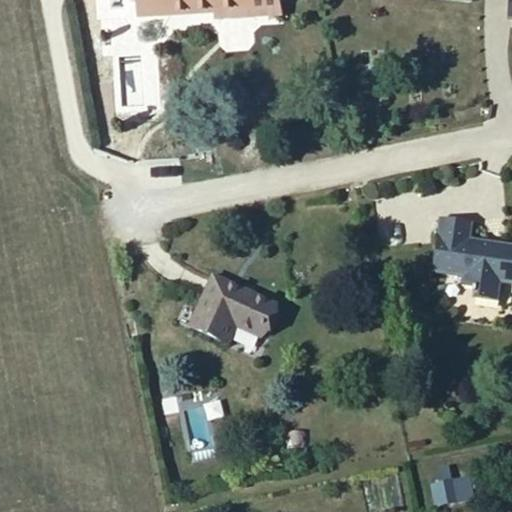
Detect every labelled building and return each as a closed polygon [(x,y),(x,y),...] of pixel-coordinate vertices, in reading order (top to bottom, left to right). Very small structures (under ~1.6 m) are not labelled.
[(281,16),(277,0),(132,0),(133,5),(136,4),(137,17),(214,12),(215,20),(281,16)] [(501,283),(511,284),(511,245),(505,245),(504,254),(468,249),(470,240),(472,224),(440,219),(433,273),(464,277),(463,286),(477,288),(475,299),(498,302),(501,283)] [(468,249),(504,254),(505,245),(470,240),(468,249)] [(275,307),(213,278),(190,329),(221,343),(230,324),(235,327),(261,339),(275,307)] [(235,327),(230,324),(221,343),(227,346),(235,327)] [(456,502),(451,482),(433,485),(437,505),(456,502)]
